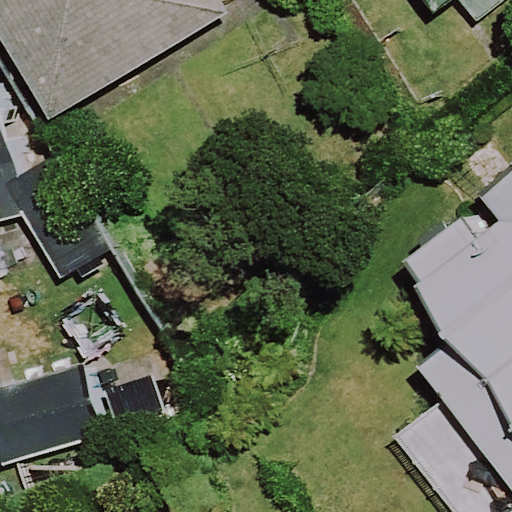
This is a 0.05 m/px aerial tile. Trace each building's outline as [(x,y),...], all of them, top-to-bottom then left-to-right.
[(235,25),(220,0),(0,0),(0,4),(69,122),(235,25)] [(435,0),(448,17),(470,0),(435,0)] [(0,232),(31,224),(0,102),(0,232)] [(511,511),(511,184),(414,257),(474,338),(432,369),(463,411),(415,447),(462,511),(511,511)] [(93,450),(71,377),(0,399),(0,424),(15,473),(93,450)]
